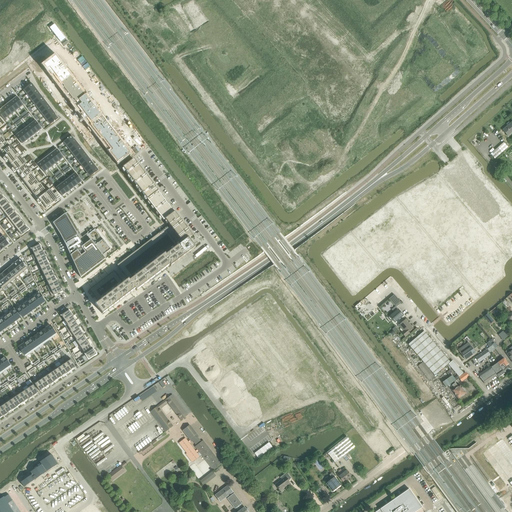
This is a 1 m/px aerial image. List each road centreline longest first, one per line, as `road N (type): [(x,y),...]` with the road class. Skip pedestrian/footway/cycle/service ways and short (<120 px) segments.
road 1 (residential): [(61,46),(227,264),(128,330),(114,313)]
road 2 (residential): [(415,101),(290,199),(134,0)]
road 3 (tertiary): [(187,318),(381,177)]
road 4 (track): [(401,444),(372,441),(336,400),(291,399),(281,373),(231,325)]
road 5 (tertiary): [(381,177),(412,161),(511,74)]
road 6 (tertiary): [(0,451),(123,367)]
road 7 (residential): [(329,0),(415,101)]
road 8 (residential): [(437,0),(478,42),(479,53),(439,90)]
road 9 (tertiary): [(100,370),(0,439)]
